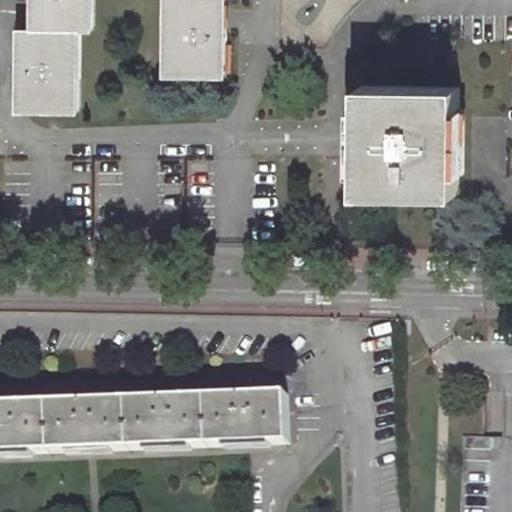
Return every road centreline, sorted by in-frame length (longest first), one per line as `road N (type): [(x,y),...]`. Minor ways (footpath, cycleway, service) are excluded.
road 1 (residential): [(350,291),(0,281)]
road 2 (residential): [(350,291),(359,511)]
road 3 (residential): [(511,294),(350,291)]
road 4 (unknown): [(234,140),(317,125),(337,56)]
